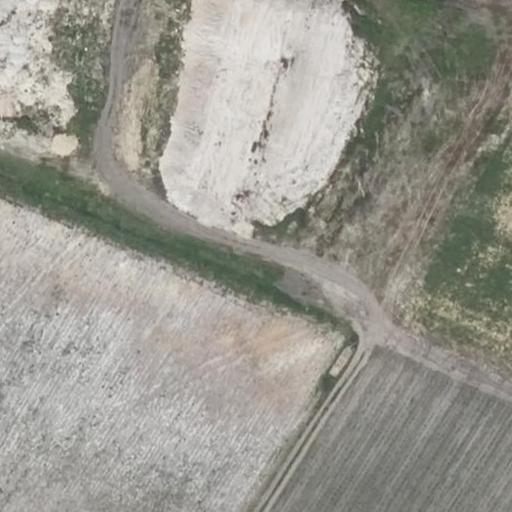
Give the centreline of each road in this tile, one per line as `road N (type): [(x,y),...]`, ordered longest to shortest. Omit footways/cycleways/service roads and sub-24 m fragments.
road 1 (track): [(0,180),(511,393)]
road 2 (track): [(257,511),(511,106)]
